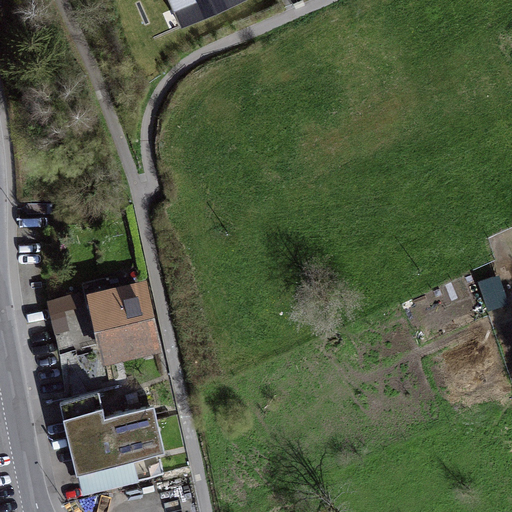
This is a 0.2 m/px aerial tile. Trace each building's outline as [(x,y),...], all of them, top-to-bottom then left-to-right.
[(169,0),(181,27),(244,0),(169,0)] [(122,274),(81,284),(83,292),(86,304),(88,304),(97,301),(109,349),(127,345),(129,354),(153,348),(139,288),(126,291),(122,274)] [(499,274),(479,281),(489,310),(509,303),(499,274)] [(86,304),(83,292),(48,300),(60,353),(98,344),(88,304),(86,304)] [(88,394),(60,400),(77,472),(96,467),(101,488),(163,473),(147,406),(94,418),(88,394)]
